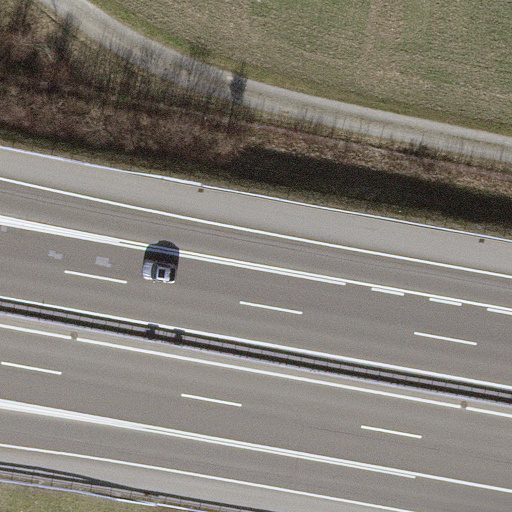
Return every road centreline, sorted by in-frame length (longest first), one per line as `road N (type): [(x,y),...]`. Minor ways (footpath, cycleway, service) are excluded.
road 1 (track): [(65,0),(134,50),(240,93),(511,150)]
road 2 (motorway): [(0,362),(420,437)]
road 3 (motorway): [(0,412),(420,437)]
road 4 (motorway): [(343,321),(0,205)]
road 5 (motorway): [(343,321),(0,260)]
road 6 (motorway): [(511,351),(343,321)]
